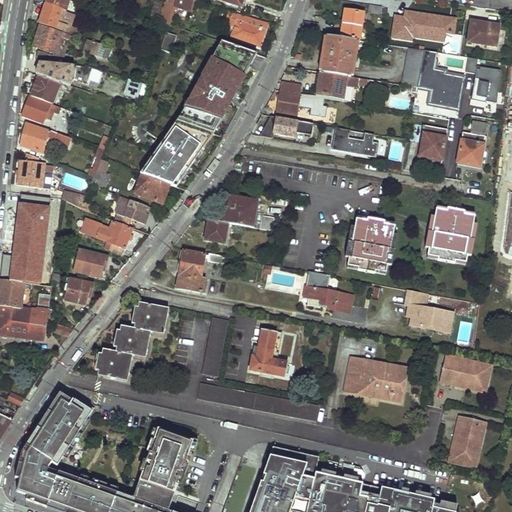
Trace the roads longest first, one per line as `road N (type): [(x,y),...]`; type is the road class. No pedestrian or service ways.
road 1 (residential): [(0,463),(54,373),(233,145)]
road 2 (residential): [(233,145),(464,187)]
road 3 (residential): [(233,145),(278,69),(301,0)]
